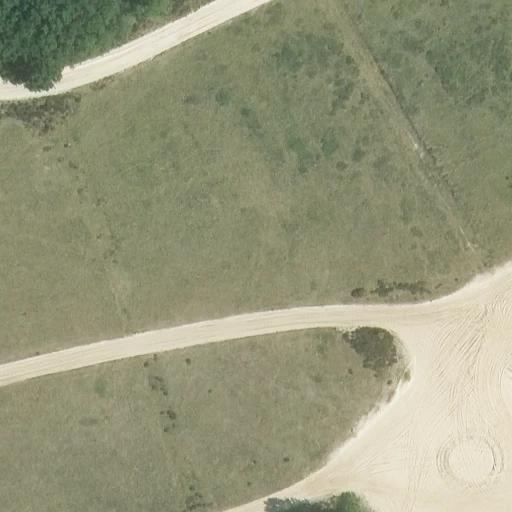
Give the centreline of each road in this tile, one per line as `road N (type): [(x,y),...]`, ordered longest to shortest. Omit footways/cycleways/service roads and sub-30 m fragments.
road 1 (track): [(511,356),(402,320),(355,316),(228,328),(0,377)]
road 2 (track): [(251,511),(430,453),(487,348),(511,324)]
road 3 (track): [(0,90),(81,75),(245,0)]
